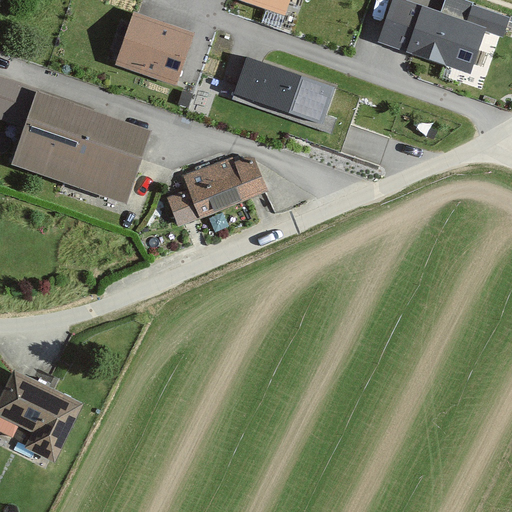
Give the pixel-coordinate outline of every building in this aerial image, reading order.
[(243,0),(283,14),(288,0),(243,0)] [(400,7),(387,44),(480,76),(493,39),(400,7)] [(135,21),(122,63),(174,79),(187,38),(135,21)] [(251,64),(240,93),(322,122),(332,94),(251,64)] [(152,127),(34,87),(11,157),(128,197),(152,127)] [(193,195),(170,204),(179,228),(263,196),(250,164),(235,170),(231,158),(185,175),(193,195)] [(81,399),(14,369),(0,399),(0,413),(34,428),(27,444),(55,457),(81,399)]
